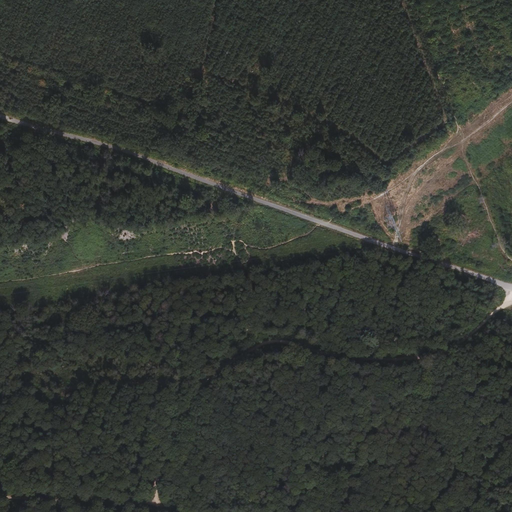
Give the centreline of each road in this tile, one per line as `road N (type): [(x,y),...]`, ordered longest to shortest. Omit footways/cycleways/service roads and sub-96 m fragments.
road 1 (track): [(155,504),(162,459),(200,384),(264,342),(376,359),(455,347)]
road 2 (track): [(0,492),(155,504),(171,511)]
